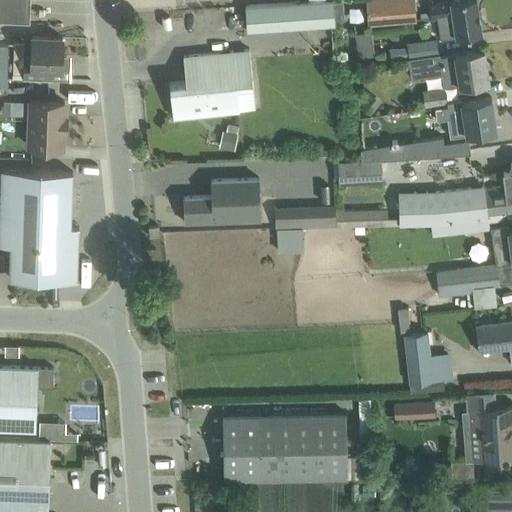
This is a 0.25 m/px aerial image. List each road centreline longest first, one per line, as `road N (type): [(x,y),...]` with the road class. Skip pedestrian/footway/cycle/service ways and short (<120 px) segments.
road 1 (unclassified): [(119,323),(128,266),(102,0)]
road 2 (unclassified): [(140,511),(119,323)]
